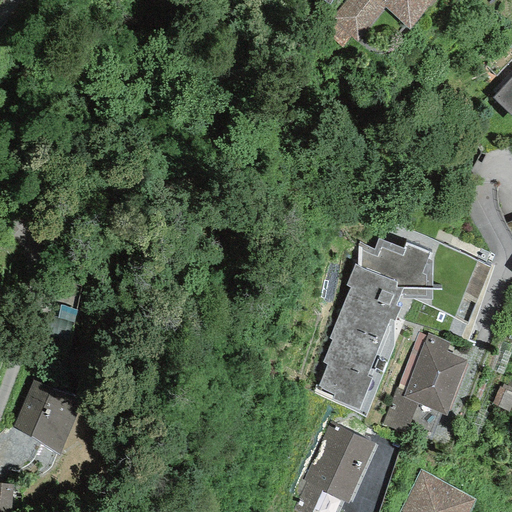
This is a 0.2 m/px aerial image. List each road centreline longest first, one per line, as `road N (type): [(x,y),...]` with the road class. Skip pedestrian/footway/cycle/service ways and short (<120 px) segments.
road 1 (unclassified): [(0,212),(31,246),(35,274),(0,406)]
road 2 (unknown): [(511,174),(496,203),(502,253),(486,315)]
